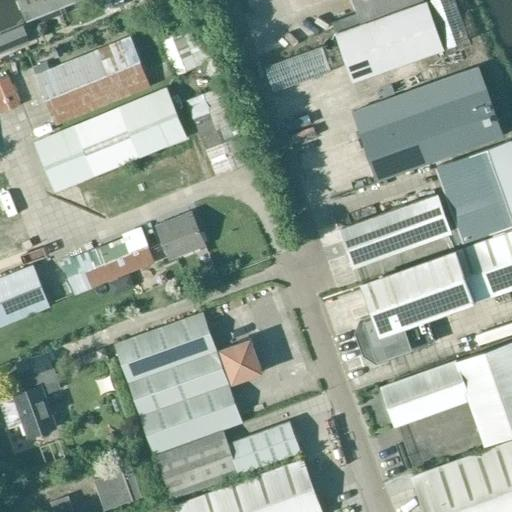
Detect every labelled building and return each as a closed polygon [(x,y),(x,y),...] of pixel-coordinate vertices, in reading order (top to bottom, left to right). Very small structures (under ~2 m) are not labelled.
[(3,0),(16,33),(98,2),(96,0),(3,0)] [(332,23),(334,29),(413,0),(351,0),(356,14),(332,23)] [(413,0),(334,29),(335,32),(334,33),(345,62),(352,80),(442,47),(424,0),(413,0)] [(424,0),(442,47),(468,37),(453,0),(424,0)] [(161,39),(175,74),(209,60),(196,26),(161,39)] [(37,76),(55,122),(149,85),(130,38),(37,76)] [(331,70),(324,51),(322,46),(265,66),(274,92),(331,70)] [(503,132),(485,86),(478,67),(352,112),(359,132),(376,179),(503,132)] [(0,78),(0,110),(1,112),(19,105),(7,75),(0,78)] [(187,100),(217,175),(248,163),(218,87),(187,100)] [(168,89),(35,143),(54,191),(187,137),(168,89)] [(511,286),(511,145),(510,140),(465,156),(492,232),(490,233),(492,238),(362,285),(373,317),(362,321),(358,333),(365,354),(376,361),(432,341),(424,318),(511,286)] [(341,228),(355,266),(449,232),(436,194),(341,228)] [(0,206),(0,263),(24,256),(5,205),(0,206)] [(154,225),(169,261),(207,245),(192,210),(154,225)] [(142,231),(62,263),(74,293),(106,280),(138,267),(154,261),(142,231)] [(0,279),(0,323),(48,304),(33,267),(0,279)] [(202,312),(114,344),(141,418),(229,387),(228,383),(232,381),(232,382),(262,372),(250,338),(220,348),(220,350),(216,351),(202,312)] [(470,399),(486,444),(511,434),(511,341),(381,388),(395,426),(470,399)] [(60,389),(52,368),(47,353),(16,364),(22,379),(26,391),(12,396),(27,437),(56,427),(44,394),(60,389)] [(229,387),(141,418),(143,424),(147,433),(154,453),(242,422),(229,387)] [(268,391),(250,396),(252,405),(271,401),(268,391)] [(84,418),(82,426),(90,428),(92,421),(84,418)] [(239,473),(299,451),(289,421),(228,443),(223,430),(156,454),(171,499),(240,475),(239,473)] [(143,424),(129,429),(132,438),(147,433),(143,424)] [(511,511),(511,440),(412,476),(425,511),(511,511)] [(303,459),(154,511),(322,511),(307,469),(303,459)] [(93,479),(104,509),(140,496),(130,466),(93,479)] [(51,502),(54,511),(73,511),(68,496),(51,502)]
